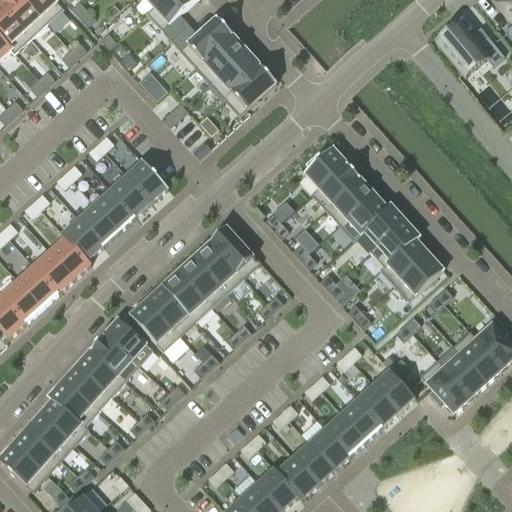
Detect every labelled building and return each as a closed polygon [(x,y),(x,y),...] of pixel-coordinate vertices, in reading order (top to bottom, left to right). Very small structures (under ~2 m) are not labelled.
[(20,0),(4,0),(0,4),(0,9),(31,44),(47,29),(20,0)] [(51,0),(20,0),(47,29),(64,14),(51,0)] [(143,0),(154,12),(167,0),(143,0)] [(154,12),(147,18),(171,46),(189,30),(180,20),(199,2),(197,0),(167,0),(154,12)] [(511,0),(494,0),(492,2),(511,25),(511,30),(504,36),(511,45),(511,0)] [(80,5),(71,13),(79,22),(88,14),(80,5)] [(0,9),(0,41),(12,55),(11,55),(14,59),(31,44),(0,9)] [(88,14),(79,22),(87,31),(96,23),(88,14)] [(189,30),(171,46),(195,72),(232,39),(233,40),(234,39),(218,22),(198,39),(189,30)] [(460,28),(438,46),(466,81),(487,63),(493,71),(504,62),(488,42),(478,50),(470,41),(460,28)] [(109,37),(100,45),(108,54),(117,46),(109,37)] [(232,39),(195,72),(210,88),(247,55),(233,40),(232,39)] [(0,65),(11,55),(12,55),(0,41),(0,65)] [(118,46),(117,46),(108,54),(127,74),(136,66),(118,46)] [(79,47),(71,55),(78,63),(87,55),(79,47)] [(71,55),(62,63),(69,71),(78,63),(71,55)] [(247,55),(210,88),(224,104),(261,71),(261,70),(247,55)] [(261,71),(224,104),(239,121),(277,87),(261,70),(261,71)] [(47,76),(39,84),(46,92),(55,84),(47,76)] [(39,84),(30,92),(37,100),(46,92),(39,84)] [(162,91),(152,100),(157,106),(167,97),(162,91)] [(15,105),(7,113),(14,121),(23,113),(15,105)] [(180,108),(171,116),(179,124),(188,116),(180,108)] [(7,113),(0,118),(0,123),(5,129),(14,121),(7,113)] [(171,116),(162,124),(170,132),(179,124),(171,116)] [(107,141),(98,149),(105,157),(114,149),(107,141)] [(204,146),(193,157),(199,164),(211,153),(204,146)] [(98,149),(89,157),(96,165),(105,157),(98,149)] [(311,172),(304,178),(319,192),(347,167),(333,152),(323,161),(320,157),(307,168),(311,172)] [(142,166),(126,180),(152,208),(168,194),(169,193),(143,165),(142,166)] [(319,192),(311,199),(325,214),(360,182),(347,167),(319,192)] [(74,170),(66,178),(73,186),(82,178),(74,170)] [(66,178),(57,186),(64,194),(73,186),(66,178)] [(126,180),(110,195),(136,223),(152,208),(126,180)] [(360,182),(325,214),(339,229),(374,197),(360,182)] [(110,195),(94,209),(120,237),(136,223),(110,195)] [(374,197),(339,229),(354,246),(365,236),(363,235),(388,212),(374,197)] [(42,199),(34,207),(41,215),(50,207),(42,199)] [(34,207),(25,215),(32,223),(41,215),(34,207)] [(94,209),(78,224),(104,252),(120,237),(94,209)] [(388,212),(363,235),(365,236),(377,250),(378,251),(406,225),(391,209),(388,212)] [(273,219),(265,226),(274,235),(282,227),(273,219)] [(78,224),(62,239),(65,243),(66,242),(88,266),(89,266),(104,252),(78,224)] [(377,250),(370,256),(383,271),(385,273),(416,244),(420,241),(406,225),(378,251),(377,250)] [(282,227),(274,235),(282,244),(290,236),(282,227)] [(10,228),(2,236),(9,244),(18,236),(10,228)] [(227,231),(211,246),(244,283),(261,268),(227,231)] [(2,236),(0,237),(0,251),(0,252),(9,244),(2,236)] [(65,243),(50,257),(75,284),(92,269),(89,266),(88,266),(66,242),(65,243)] [(383,271),(380,274),(395,291),(430,259),(416,244),(385,273),(383,271)] [(211,246),(195,261),(228,298),(244,283),(211,246)] [(300,248),(292,256),(300,264),(308,257),(300,248)] [(50,257),(34,271),(59,299),(75,284),(50,257)] [(308,257),(300,264),(308,273),(316,266),(308,257)] [(430,259),(395,291),(409,306),(444,275),(430,259)] [(195,261),(179,275),(212,312),(228,298),(195,261)] [(34,271),(18,286),(43,313),(59,299),(34,271)] [(179,275),(163,290),(196,327),(212,312),(179,275)] [(328,279),(320,287),(328,295),(336,288),(328,279)] [(18,286),(2,300),(27,328),(43,313),(18,286)] [(344,297),(336,288),(328,295),(336,304),(344,297)] [(163,290),(147,304),(180,341),(196,327),(163,290)] [(446,293),(437,301),(444,309),(453,301),(446,293)] [(2,300),(0,301),(0,332),(10,343),(27,328),(2,300)] [(276,300),(267,308),(275,317),(284,309),(276,300)] [(437,301),(428,309),(436,317),(444,309),(437,301)] [(147,304),(130,319),(164,357),(173,367),(190,352),(180,341),(147,304)] [(267,308),(258,317),(266,325),(275,317),(267,308)] [(364,318),(356,309),(347,317),(355,326),(364,318)] [(372,327),(364,318),(355,326),(363,334),(372,327)] [(414,322),(405,330),(412,338),(421,330),(414,322)] [(119,324),(105,339),(140,370),(154,355),(119,324)] [(476,343),(476,344),(503,374),(511,365),(511,349),(504,340),(507,337),(500,330),(497,333),(493,328),(476,343)] [(252,338),(244,329),(235,337),(243,346),(252,338)] [(405,330),(396,338),(403,346),(412,338),(405,330)] [(470,336),(453,352),(459,359),(460,358),(487,388),(503,374),(476,344),(476,343),(470,336)] [(234,354),(243,346),(235,337),(226,346),(234,354)] [(105,339),(91,354),(127,386),(140,370),(105,339)] [(354,352),(346,360),(353,367),(362,360),(354,352)] [(91,354),(78,369),(113,401),(127,386),(91,354)] [(220,367),(212,358),(203,366),(211,375),(220,367)] [(445,372),(444,373),(471,403),(487,388),(460,358),(459,359),(445,372)] [(346,360),(337,367),(344,375),(353,367),(346,360)] [(438,365),(421,381),(454,418),(471,403),(444,373),(445,372),(438,365)] [(202,383),(211,375),(203,366),(194,375),(202,383)] [(78,369),(64,384),(99,416),(113,401),(78,369)] [(390,374),(373,390),(399,418),(415,402),(390,374)] [(322,381),(314,388),(321,396),(330,389),(322,381)] [(64,384),(49,401),(53,404),(54,403),(86,431),(99,416),(64,384)] [(314,388),(305,396),(312,404),(321,396),(314,388)] [(178,390),(169,398),(176,406),(185,398),(178,390)] [(373,390),(357,404),(383,432),(399,418),(373,390)] [(169,398),(160,406),(168,414),(176,406),(169,398)] [(53,404),(40,418),(75,450),(89,434),(86,431),(54,403),(53,404)] [(357,404),(341,419),(367,447),(383,432),(357,404)] [(290,409),(282,417),(289,425),(298,418),(290,409)] [(147,417),(139,425),(146,433),(155,425),(147,417)] [(282,417),(273,426),(280,433),(289,425),(282,417)] [(40,418),(26,434),(62,465),(75,450),(40,418)] [(341,419),(325,433),(351,461),(367,447),(341,419)] [(139,425),(130,433),(137,441),(146,433),(139,425)] [(237,432),(228,440),(234,447),(243,439),(237,432)] [(325,433),(309,448),(335,476),(351,461),(325,433)] [(26,434),(12,449),(48,481),(62,465),(26,434)] [(258,438),(250,446),(257,455),(266,446),(258,438)] [(117,445),(108,453),(116,461),(124,453),(117,445)] [(250,446),(241,454),(248,463),(257,455),(250,446)] [(309,448),(293,462),(319,490),(335,476),(309,448)] [(12,449),(0,462),(0,466),(33,497),(48,481),(12,449)] [(108,453),(99,461),(107,469),(116,461),(108,453)] [(293,462),(278,476),(300,500),(298,502),(302,505),(319,490),(293,462)] [(226,467),(218,475),(225,483),(234,476),(226,467)] [(87,472),(78,480),(85,488),(94,480),(87,472)] [(275,472),(258,488),(280,511),(287,511),(298,502),(300,500),(278,476),(275,472)] [(218,475),(209,483),(216,491),(225,483),(218,475)] [(78,480),(69,488),(76,496),(85,488),(78,480)] [(120,481),(112,488),(120,497),(129,490),(120,481)] [(280,511),(258,488),(242,502),(250,511),(280,511)] [(83,500),(69,511),(103,511),(107,509),(92,492),(83,500)] [(63,494),(54,502),(61,510),(70,502),(63,494)] [(135,497),(127,504),(134,511),(135,511),(143,506),(135,497)] [(250,511),(242,502),(231,511),(250,511)]
